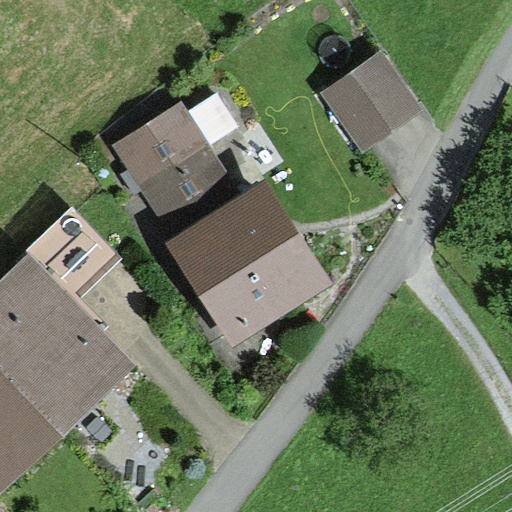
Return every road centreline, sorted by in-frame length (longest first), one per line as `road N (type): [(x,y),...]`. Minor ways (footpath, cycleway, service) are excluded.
road 1 (residential): [(511,49),(399,252),(206,511)]
road 2 (track): [(511,408),(399,252)]
